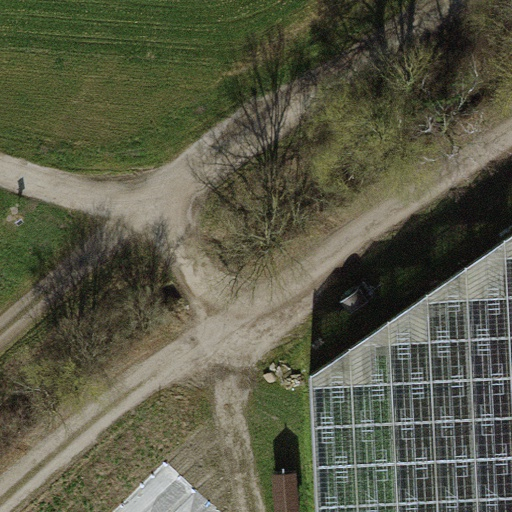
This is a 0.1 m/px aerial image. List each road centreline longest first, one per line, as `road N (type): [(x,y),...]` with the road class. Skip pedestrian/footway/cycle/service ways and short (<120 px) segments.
road 1 (track): [(511,146),(39,457),(0,494)]
road 2 (track): [(287,511),(280,396),(252,317),(142,196)]
road 3 (track): [(142,196),(438,0)]
road 4 (track): [(0,340),(142,196)]
road 5 (track): [(0,165),(142,196)]
